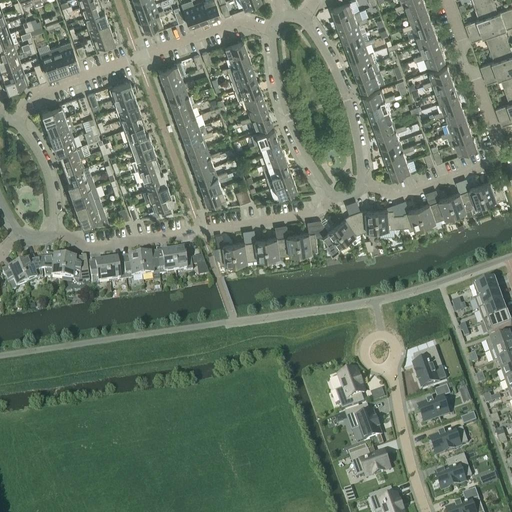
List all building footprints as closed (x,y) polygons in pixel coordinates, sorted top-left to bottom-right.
[(103,10),(99,0),(81,7),(85,17),(104,10),(103,10)] [(155,4),(154,0),(133,0),(134,0),(137,10),(155,4)] [(200,22),(191,0),(190,0),(181,3),(189,26),(200,22)] [(210,19),(203,1),(206,0),(205,0),(200,0),(201,2),(193,4),(191,0),(200,22),(210,19)] [(221,15),(215,0),(205,0),(206,0),(203,1),(210,19),(221,15)] [(428,9),(424,0),(421,0),(406,6),(405,3),(400,5),(402,9),(407,8),(410,16),(428,9)] [(492,24),(511,17),(511,7),(499,12),(494,0),(493,0),(485,3),(492,24)] [(354,13),(351,2),(332,9),(336,19),(354,13)] [(230,15),(226,3),(220,5),(224,17),(230,15)] [(492,24),(485,3),(475,7),(480,19),(466,24),(469,33),(492,24)] [(141,20),(164,12),(163,10),(158,12),(155,4),(137,10),(141,20)] [(184,22),(179,7),(173,9),(179,24),(184,22)] [(431,19),(428,9),(410,16),(412,24),(413,26),(431,19)] [(108,20),(106,14),(104,10),(85,17),(89,27),(108,20)] [(357,21),(362,19),(363,23),(368,21),(367,17),(363,19),(360,11),(354,13),(336,19),(339,29),(358,23),(357,21)] [(163,24),(160,16),(164,14),(164,12),(141,20),(145,31),(163,24)] [(505,30),(511,27),(511,17),(492,24),(500,45),(509,42),(505,30)] [(362,33),(359,25),(363,23),(362,19),(357,21),(358,23),(339,29),(340,30),(344,39),(362,33)] [(435,29),(431,19),(413,26),(412,24),(408,25),(409,30),(414,28),(417,36),(435,29)] [(112,31),(112,30),(108,20),(89,27),(93,38),(112,31)] [(0,36),(9,33),(6,23),(0,24),(0,36)] [(500,45),(492,24),(469,33),(472,42),(486,36),(490,49),(500,45)] [(116,41),(114,37),(117,36),(115,29),(112,30),(112,31),(93,38),(96,48),(116,41)] [(439,40),(435,29),(417,36),(420,46),(439,40)] [(9,33),(0,36),(0,47),(13,43),(18,42),(14,32),(9,33)] [(365,43),(365,41),(362,33),(344,39),(347,49),(365,43)] [(369,53),(366,45),(371,43),(369,39),(365,41),(365,43),(347,49),(351,60),(369,53)] [(248,51),(244,40),(225,47),(229,58),(248,51)] [(442,50),(439,40),(420,46),(423,54),(424,56),(442,50)] [(79,66),(71,42),(60,45),(69,69),(79,66)] [(508,67),(511,65),(511,49),(509,42),(500,45),(508,67)] [(0,59),(17,53),(13,43),(0,47),(0,59)] [(69,69),(60,45),(50,49),(59,73),(69,69)] [(87,57),(83,45),(76,48),(80,59),(87,57)] [(484,75),(508,67),(500,45),(490,49),(495,61),(481,66),(484,75)] [(59,73),(50,49),(40,53),(48,75),(48,77),(59,73)] [(446,60),(442,50),(424,56),(423,54),(419,56),(420,60),(425,58),(428,67),(446,60)] [(251,62),(248,51),(229,58),(232,66),(232,68),(250,61),(251,62)] [(212,63),(207,52),(202,54),(206,65),(212,63)] [(355,70),(377,62),(374,52),(369,53),(351,60),(355,70)] [(20,64),(17,53),(0,59),(0,68),(1,71),(20,64)] [(203,66),(199,55),(193,57),(198,68),(203,66)] [(186,73),(181,61),(176,63),(177,65),(158,71),(162,82),(186,73)] [(254,72),(251,62),(250,61),(232,68),(232,66),(227,68),(229,72),(231,80),(254,72)] [(376,74),(376,71),(380,70),(377,62),(355,70),(358,80),(376,74)] [(24,74),(20,64),(1,71),(4,80),(5,81),(24,74)] [(452,76),(448,65),(430,72),(433,80),(433,83),(452,76)] [(47,81),(42,67),(35,70),(40,83),(47,81)] [(511,88),(511,79),(508,67),(484,75),(487,84),(501,79),(506,91),(511,88)] [(385,83),(382,74),(380,70),(376,71),(376,74),(358,80),(362,91),(380,84),(380,85),(385,83)] [(258,82),(254,72),(231,80),(235,90),(258,82)] [(185,85),(184,83),(181,75),(186,73),(162,82),(163,82),(167,92),(185,85)] [(28,84),(24,74),(5,81),(4,80),(2,81),(4,88),(7,87),(8,91),(28,84)] [(455,86),(452,76),(433,83),(433,80),(428,82),(430,86),(434,85),(437,93),(455,86)] [(137,91),(135,84),(132,85),(130,81),(111,88),(115,99),(134,92),(137,91)] [(188,95),(186,87),(190,86),(189,81),(184,83),(185,85),(167,92),(170,102),(188,95)] [(261,92),(258,82),(235,90),(239,100),(243,98),(261,92)] [(408,91),(406,85),(400,88),(402,93),(408,91)] [(459,96),(455,86),(437,93),(441,103),(459,96)] [(511,112),(511,88),(506,91),(510,103),(496,109),(499,117),(511,112)] [(386,100),(385,98),(382,89),(364,96),(368,106),(386,100)] [(98,105),(94,92),(87,95),(92,107),(98,105)] [(138,102),(134,92),(115,99),(118,109),(138,102)] [(265,102),(261,92),(243,98),(247,109),(265,102)] [(192,105),(191,103),(188,95),(170,102),(174,112),(192,105)] [(89,108),(85,96),(78,98),(82,110),(89,108)] [(391,109),(389,101),(391,100),(390,96),(385,98),(386,100),(368,106),(371,116),(389,110),(391,109)] [(463,106),(459,96),(441,103),(444,111),(444,113),(463,106)] [(141,112),(140,108),(138,102),(118,109),(122,119),(141,112)] [(196,116),(193,108),(197,106),(196,102),(191,103),(192,105),(174,112),(178,122),(196,116)] [(251,119),(269,112),(265,102),(247,109),(250,117),(251,119)] [(65,116),(61,106),(42,113),(44,117),(41,118),(43,124),(65,116)] [(466,117),(463,106),(444,113),(444,111),(439,113),(441,117),(445,115),(448,123),(443,125),(466,117)] [(393,120),(389,110),(371,116),(375,127),(393,120)] [(143,123),(140,113),(141,113),(141,112),(122,119),(125,129),(121,131),(143,123)] [(273,123),(269,112),(251,119),(250,117),(245,118),(247,123),(251,121),(254,129),(273,123)] [(511,112),(499,117),(502,126),(511,122),(511,112)] [(74,125),(70,115),(65,116),(43,124),(45,131),(48,130),(49,134),(69,127),(74,125)] [(199,126),(196,116),(178,122),(181,132),(199,126)] [(470,127),(466,117),(443,125),(446,133),(442,135),(443,139),(448,137),(446,133),(451,131),(452,133),(470,127)] [(396,128),(393,120),(375,127),(379,137),(397,130),(396,128)] [(147,132),(143,123),(121,131),(124,141),(129,139),(149,132),(148,132),(147,132)] [(204,124),(199,126),(181,132),(185,142),(203,136),(202,134),(207,132),(204,124)] [(400,140),(398,132),(402,131),(401,126),(396,128),(397,130),(379,137),(382,147),(400,140)] [(73,137),(69,127),(49,134),(53,144),(73,137)] [(473,136),(470,127),(452,133),(451,131),(446,133),(448,137),(451,145),(474,137),(474,136),(473,136)] [(278,138),(274,128),(257,134),(257,133),(251,135),(254,145),(259,143),(260,145),(278,138)] [(152,143),(150,136),(149,132),(129,139),(133,150),(152,143)] [(207,146),(204,138),(208,137),(207,132),(202,134),(203,136),(185,142),(189,153),(207,146)] [(76,147),(73,137),(53,144),(57,154),(76,147)] [(478,147),(474,137),(451,145),(455,144),(459,154),(478,147)] [(282,149),(278,138),(260,145),(259,143),(254,145),(250,146),(251,150),(261,147),(264,155),(282,149)] [(404,151),(403,148),(400,140),(382,147),(386,157),(385,157),(404,151)] [(156,153),(155,149),(152,143),(133,150),(137,160),(156,153)] [(62,164),(80,157),(85,156),(81,145),(76,147),(57,154),(57,155),(59,154),(62,164)] [(210,156),(210,154),(207,146),(189,153),(192,163),(210,156)] [(408,161),(405,153),(409,151),(408,147),(403,148),(404,151),(385,157),(389,167),(408,161)] [(285,159),(282,149),(264,155),(267,163),(267,165),(285,159)] [(443,162),(439,150),(433,152),(437,164),(443,162)] [(158,164),(154,154),(156,153),(137,160),(132,161),(135,172),(158,164)] [(214,166),(211,159),(216,157),(214,153),(210,154),(210,156),(192,163),(196,173),(214,166)] [(435,165),(430,153),(425,155),(429,167),(435,165)] [(83,167),(80,157),(62,164),(66,174),(83,167)] [(289,168),(285,159),(267,165),(267,163),(262,165),(263,169),(266,177),(290,169),(290,168),(289,168)] [(412,171),(408,161),(389,167),(393,178),(412,171)] [(161,173),(158,164),(135,172),(139,182),(144,180),(163,173),(161,173)] [(92,176),(88,166),(83,167),(66,174),(69,183),(68,184),(68,185),(92,176)] [(217,175),(214,166),(196,173),(200,183),(218,177),(217,175)] [(270,187),(275,186),(294,179),(290,169),(266,177),(270,187)] [(167,183),(165,177),(163,173),(144,180),(147,190),(167,183)] [(221,187),(219,179),(223,177),(222,173),(217,175),(218,177),(200,183),(203,193),(202,193),(202,194),(221,187)] [(71,195),(95,186),(92,176),(68,185),(71,195)] [(279,196),(297,189),(294,179),(275,186),(270,187),(274,199),(279,197),(279,196)] [(497,201),(506,198),(502,188),(504,187),(501,179),(492,182),(491,181),(481,185),(487,203),(497,199),(497,201)] [(173,192),(170,193),(167,183),(147,190),(143,192),(146,202),(151,200),(173,192)] [(487,203),(481,185),(470,189),(470,190),(466,191),(472,208),(487,203)] [(99,196),(95,186),(71,195),(75,205),(99,196)] [(228,206),(221,187),(202,194),(206,204),(207,204),(209,209),(228,206)] [(251,200),(247,189),(242,190),(246,202),(251,200)] [(246,202),(242,190),(236,192),(240,204),(246,202)] [(472,208),(466,191),(461,193),(461,192),(450,196),(457,214),(472,208)] [(174,214),(171,205),(174,204),(173,200),(176,199),(173,192),(151,200),(155,211),(158,210),(160,216),(174,214)] [(103,206),(99,196),(75,205),(76,209),(74,210),(76,216),(103,206)] [(457,214),(450,196),(439,200),(440,201),(435,202),(441,219),(457,214)] [(441,219),(435,202),(431,204),(430,203),(420,207),(426,225),(441,219)] [(109,223),(103,206),(76,216),(78,222),(81,221),(82,226),(83,225),(83,227),(109,223)] [(139,217),(135,206),(128,209),(133,220),(139,217)] [(426,225),(420,207),(409,211),(409,212),(404,214),(405,214),(409,227),(410,231),(426,225)] [(122,221),(129,219),(125,208),(118,210),(122,221)] [(409,227),(405,214),(395,215),(394,210),(389,211),(389,209),(377,210),(379,229),(409,227)] [(379,229),(377,210),(367,211),(367,210),(361,211),(355,213),(363,232),(368,230),(379,229)] [(363,232),(355,213),(350,215),(345,218),(345,219),(337,225),(348,241),(357,234),(363,232)] [(348,241),(337,225),(328,231),(328,232),(324,235),(329,242),(327,243),(334,253),(341,248),(340,246),(348,241)] [(318,251),(316,233),(310,233),(310,232),(299,234),(302,253),(318,251)] [(302,253),(299,234),(288,236),(288,237),(282,238),(285,255),(302,253)] [(285,255),(282,238),(278,238),(278,237),(267,239),(270,258),(285,255)] [(270,258),(267,239),(256,240),(256,241),(251,242),(254,260),(270,258)] [(254,260),(251,242),(246,243),(246,242),(235,243),(238,262),(254,260)] [(238,262),(235,243),(224,245),(224,246),(218,247),(221,265),(238,262)] [(192,270),(189,249),(179,251),(179,249),(172,250),(175,271),(185,270),(185,271),(192,270)] [(175,271),(172,250),(165,251),(165,253),(155,254),(158,275),(165,274),(165,273),(175,271)] [(158,275),(155,254),(146,255),(145,254),(139,255),(142,276),(152,275),(152,276),(158,275)] [(142,276),(139,255),(132,256),(132,258),(122,259),(125,280),(132,279),(131,278),(142,276)] [(61,278),(64,257),(57,256),(57,257),(47,256),(47,257),(40,258),(42,271),(43,270),(44,277),(51,278),(51,277),(61,278)] [(71,259),(71,258),(64,257),(61,278),(72,279),(72,280),(74,281),(74,282),(75,283),(76,284),(77,285),(78,285),(79,285),(80,285),(81,285),(82,284),(83,283),(84,282),(89,281),(86,262),(81,261),(81,260),(71,259)] [(42,271),(40,258),(34,259),(34,258),(24,262),(24,261),(17,264),(26,283),(35,279),(36,280),(42,278),(41,271),(42,271)] [(125,280),(122,259),(112,260),(112,259),(105,260),(109,281),(119,280),(119,281),(125,280)] [(109,281),(105,260),(98,261),(99,262),(88,264),(92,285),(98,284),(98,283),(109,281)] [(26,283),(17,264),(11,267),(12,268),(2,272),(11,291),(17,288),(16,287),(26,283)] [(472,287),(476,298),(476,299),(498,291),(494,279),(472,287)] [(476,298),(474,299),(478,312),(502,303),(498,291),(476,299),(476,298)] [(454,307),(458,305),(461,304),(459,299),(452,302),(454,307)] [(502,303),(478,312),(483,324),(507,315),(502,303)] [(507,315),(483,324),(487,336),(511,327),(507,315)] [(511,344),(511,342),(509,333),(485,342),(489,352),(494,351),(511,344)] [(511,355),(511,344),(494,351),(497,361),(511,355)] [(435,348),(413,356),(416,363),(413,364),(416,372),(415,372),(418,381),(419,380),(421,388),(438,382),(434,369),(442,366),(435,348)] [(511,367),(511,355),(497,361),(501,371),(511,367)] [(511,378),(511,367),(501,371),(505,381),(511,378)] [(343,388),(335,391),(342,410),(364,402),(361,394),(364,393),(361,385),(362,385),(359,377),(358,377),(355,369),(338,375),(343,388)] [(437,399),(418,406),(424,423),(449,414),(443,398),(450,395),(448,390),(447,386),(434,391),(437,399)] [(367,405),(345,413),(352,431),(359,429),(364,441),(381,435),(378,428),(379,427),(376,419),(375,419),(372,411),(370,412),(367,405)] [(474,414),(461,418),(463,425),(476,421),(474,414)] [(454,429),(429,438),(436,455),(443,453),(453,450),(453,449),(460,446),(460,445),(468,442),(462,428),(455,431),(454,429)] [(365,445),(348,452),(349,456),(367,450),(365,445)] [(367,450),(349,456),(357,477),(365,474),(366,477),(373,475),(374,475),(382,472),(390,469),(384,452),(370,457),(368,449),(367,450)] [(448,469),(435,474),(441,491),(449,488),(458,485),(457,485),(465,482),(464,479),(472,476),(464,455),(446,462),(448,469)] [(391,488),(369,496),(374,511),(382,511),(383,511),(402,511),(403,510),(400,502),(399,502),(396,494),(393,495),(391,488)] [(465,502),(446,509),(446,511),(483,511),(475,489),(462,494),(465,502)] [(353,494),(345,497),(348,503),(355,501),(353,494)]
